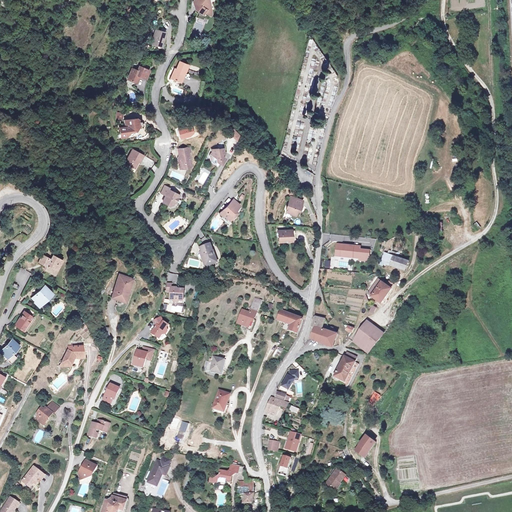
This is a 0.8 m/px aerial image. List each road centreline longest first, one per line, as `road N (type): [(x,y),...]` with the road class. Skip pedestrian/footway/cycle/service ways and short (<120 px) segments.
road 1 (unclassified): [(269,511),(256,415),(310,312),(319,163),(348,76),(347,41),(431,0)]
road 2 (track): [(337,348),(494,215),(490,97),(448,38),(443,0)]
road 3 (tertiary): [(0,287),(42,215),(27,199),(0,206)]
road 4 (track): [(511,476),(392,502)]
